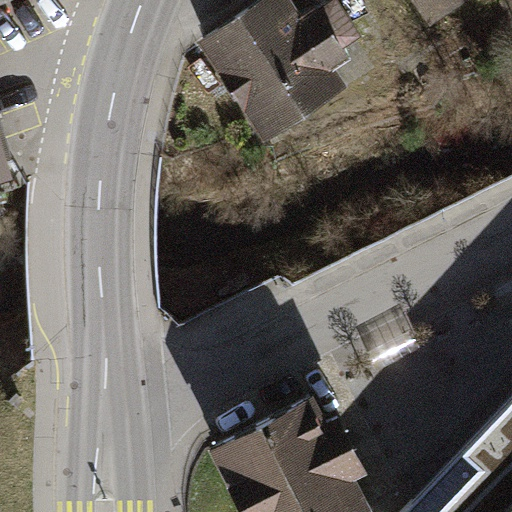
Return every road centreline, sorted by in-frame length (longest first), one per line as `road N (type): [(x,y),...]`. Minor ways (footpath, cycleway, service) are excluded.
road 1 (residential): [(106,394),(174,388),(261,352),(511,224)]
road 2 (primary): [(106,394),(99,165),(117,60),(145,0)]
